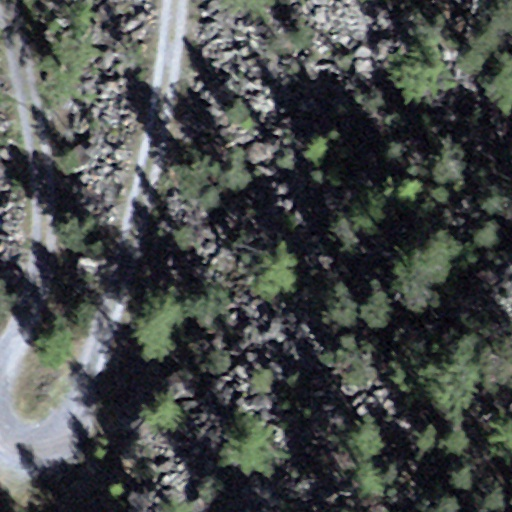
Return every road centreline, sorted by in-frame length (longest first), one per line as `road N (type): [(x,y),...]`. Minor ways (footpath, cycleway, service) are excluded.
road 1 (track): [(0,412),(32,466),(83,422),(166,136),(172,0)]
road 2 (track): [(2,0),(36,123),(41,286),(0,397)]
